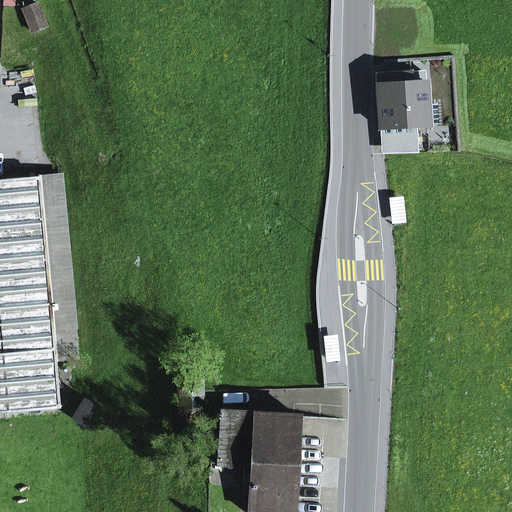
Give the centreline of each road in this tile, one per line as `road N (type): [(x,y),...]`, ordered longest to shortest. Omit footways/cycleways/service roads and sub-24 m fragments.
road 1 (tertiary): [(362,511),(362,0)]
road 2 (track): [(141,238),(136,327),(114,378),(64,424),(0,431)]
